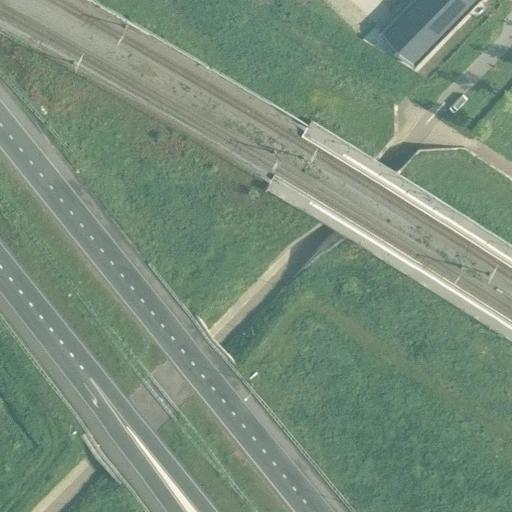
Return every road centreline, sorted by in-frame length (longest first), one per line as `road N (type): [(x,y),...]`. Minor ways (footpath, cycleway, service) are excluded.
road 1 (trunk): [(304,511),(0,133)]
road 2 (trunk): [(88,377),(203,511)]
road 3 (trunk): [(88,377),(177,511)]
road 4 (trunk): [(0,264),(88,377)]
